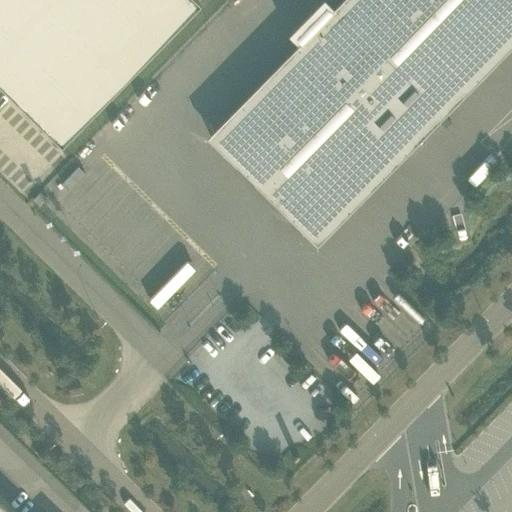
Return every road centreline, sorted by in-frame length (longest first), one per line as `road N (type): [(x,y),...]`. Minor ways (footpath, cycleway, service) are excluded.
road 1 (unclassified): [(511,299),(303,511)]
road 2 (unclassified): [(0,372),(142,511)]
road 3 (unknown): [(82,453),(161,356),(215,309)]
